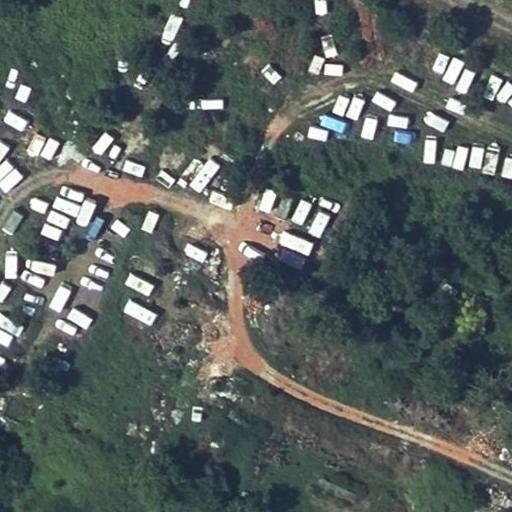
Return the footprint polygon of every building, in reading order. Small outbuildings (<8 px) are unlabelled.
[(361,37),(372,35),(367,10),(356,12),(361,37)] [(292,227),(302,208),(282,198),(273,218),(292,227)] [(295,240),(290,254),(318,265),(324,252),(295,240)] [(305,281),(311,270),(292,258),(285,269),(305,281)] [(420,305),(423,283),(403,280),(400,302),(420,305)]
